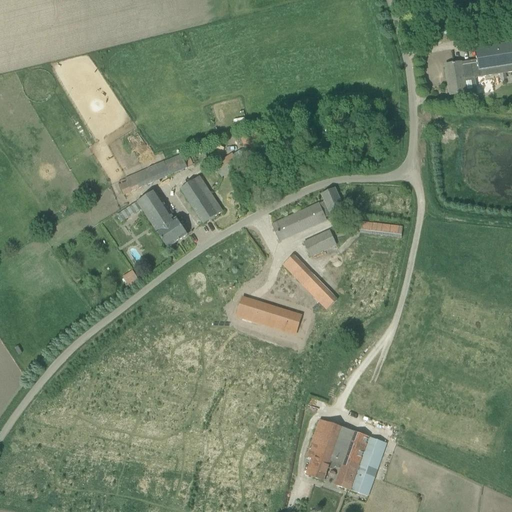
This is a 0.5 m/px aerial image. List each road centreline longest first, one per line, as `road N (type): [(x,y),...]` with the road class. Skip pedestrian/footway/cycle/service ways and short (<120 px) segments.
road 1 (unclassified): [(0,439),(71,349),(211,242),(310,189),(403,171),(413,144),(412,103),(389,0)]
road 2 (track): [(420,214),(390,338),(349,378),(339,408)]
